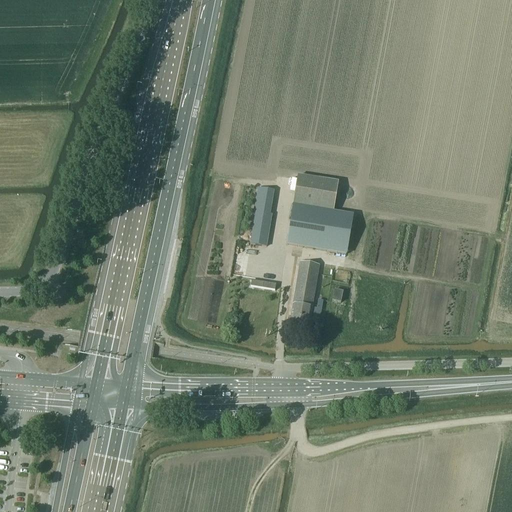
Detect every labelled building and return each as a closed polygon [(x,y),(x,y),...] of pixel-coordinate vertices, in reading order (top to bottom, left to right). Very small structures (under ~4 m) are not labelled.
[(347,244),(352,215),(333,212),(338,182),(298,176),(295,194),(287,245),(346,255),(347,244)] [(266,247),(272,215),(270,215),(274,191),(258,188),(254,213),(255,213),(250,245),(266,247)] [(252,281),(251,287),(275,291),(276,285),(252,281)] [(295,289),(291,313),(309,316),(314,283),(302,281),(301,290),(295,289)] [(332,302),(341,303),(343,292),(334,290),(332,302)]
